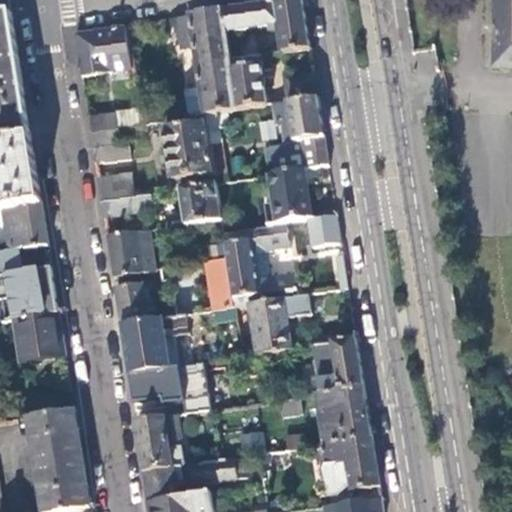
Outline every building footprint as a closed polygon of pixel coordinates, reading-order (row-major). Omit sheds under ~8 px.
[(11,7),(10,0),(0,0),(0,15),(12,14),(11,7)] [(250,9),(224,13),(227,36),(276,29),(281,55),(312,50),(308,25),(304,0),(250,9)] [(511,0),(499,0),(498,62),(511,62),(511,0)] [(227,36),(224,13),(202,17),(178,20),(183,51),(195,50),(202,87),(207,117),(228,114),(239,112),(231,63),(230,52),(227,36)] [(22,73),(12,14),(0,15),(0,145),(32,140),(30,123),(22,73)] [(133,72),(126,29),(76,36),(83,78),(133,72)] [(255,59),(236,62),(231,63),(239,112),(269,107),(263,69),(257,69),(255,59)] [(317,88),(316,76),(286,80),(290,105),(319,100),(317,88)] [(207,117),(202,87),(185,90),(190,119),(207,117)] [(278,126),(283,125),(285,140),(274,142),(279,174),(294,172),(305,170),(330,167),(325,133),(319,100),(290,105),(275,107),(278,126)] [(89,117),(92,133),(118,129),(115,114),(89,117)] [(228,114),(207,117),(208,126),(208,128),(219,126),(230,125),(228,114)] [(192,129),(190,119),(165,123),(166,132),(192,129)] [(258,121),(261,141),(277,138),(274,119),(258,121)] [(157,134),(156,124),(147,126),(148,136),(157,134)] [(217,186),(216,176),(208,128),(208,126),(192,129),(166,132),(176,192),(182,191),(217,186)] [(227,174),(219,126),(208,128),(216,176),(227,174)] [(120,144),(118,130),(92,134),(94,148),(120,144)] [(36,162),(32,140),(0,145),(0,213),(8,213),(43,207),(36,162)] [(129,143),(120,144),(94,148),(97,165),(131,159),(129,143)] [(511,146),(497,149),(492,154),(490,163),(506,283),(510,295),(511,296),(511,146)] [(305,170),(294,172),(279,174),(270,175),(275,204),(278,225),(286,224),(310,221),(313,220),(305,170)] [(132,174),(99,179),(101,193),(103,204),(136,199),(132,174)] [(223,219),(217,186),(182,191),(188,225),(223,219)] [(153,212),(151,196),(136,199),(103,204),(105,219),(153,212)] [(278,225),(275,204),(266,206),(269,227),(278,225)] [(45,217),(43,207),(8,213),(14,254),(22,252),(50,248),(45,217)] [(0,213),(0,250),(1,256),(14,254),(8,213),(0,213)] [(340,231),(338,216),(313,220),(310,221),(312,231),(312,235),(340,231)] [(310,221),(286,224),(287,235),(312,231),(310,221)] [(254,246),(267,244),(265,228),(225,234),(229,259),(237,308),(251,306),(263,304),(277,302),(274,286),(261,288),(254,246)] [(156,271),(150,230),(108,237),(111,251),(115,279),(156,271)] [(0,255),(0,306),(4,326),(17,324),(61,316),(54,278),(53,270),(26,275),(22,252),(14,254),(1,256),(0,255)] [(229,259),(207,263),(215,312),(218,311),(237,308),(229,259)] [(177,318),(176,307),(148,311),(147,304),(144,293),(149,292),(148,283),(116,288),(118,298),(122,327),(151,322),(172,319),(177,318)] [(289,323),(311,319),(308,297),(277,302),(263,304),(251,306),(237,308),(239,323),(253,321),(259,356),(294,351),(289,323)] [(237,308),(218,311),(221,326),(239,323),(237,308)] [(63,330),(61,316),(17,324),(23,358),(41,356),(42,361),(67,357),(63,330)] [(187,326),(186,316),(177,318),(172,319),(173,328),(187,326)] [(151,322),(122,327),(126,351),(131,377),(158,372),(152,334),(159,333),(158,329),(152,330),(151,322)] [(167,332),(173,370),(179,369),(173,331),(167,332)] [(167,332),(159,333),(152,334),(158,372),(173,370),(167,332)] [(318,381),(321,395),(365,388),(361,362),(358,341),(333,344),(336,362),(339,378),(326,380),(318,381)] [(339,378),(336,362),(323,364),(326,380),(339,378)] [(158,372),(131,377),(133,391),(135,405),(167,401),(168,406),(187,403),(189,415),(213,412),(205,365),(179,369),(173,370),(158,372)] [(369,410),(365,388),(321,395),(317,396),(324,437),(316,439),(318,444),(324,443),(325,446),(374,439),(369,410)] [(30,418),(59,414),(56,395),(27,400),(30,418)] [(301,399),(274,403),(276,412),(287,409),(288,414),(300,412),(302,406),(301,399)] [(82,452),(76,411),(59,414),(30,418),(45,511),(82,511),(85,511),(92,511),(82,452)] [(229,431),(226,411),(217,413),(220,432),(229,431)] [(182,445),(178,419),(138,425),(140,439),(146,475),(174,470),(171,447),(182,445)] [(259,457),(266,456),(263,435),(242,438),(246,459),(259,457)] [(286,439),(288,452),(307,449),(305,435),(286,439)] [(325,473),(329,497),(381,488),(377,461),(374,439),(325,446),(328,468),(325,473)] [(264,487),(259,457),(246,459),(235,461),(238,480),(252,478),(254,488),(264,487)] [(235,461),(174,470),(146,475),(147,483),(151,505),(183,500),(181,484),(192,483),(192,488),(238,480),(235,461)] [(183,500),(151,505),(152,511),(214,511),(212,495),(183,500)] [(385,511),(383,499),(326,508),(326,511),(385,511)] [(281,511),(280,503),(267,505),(268,511),(281,511)]
